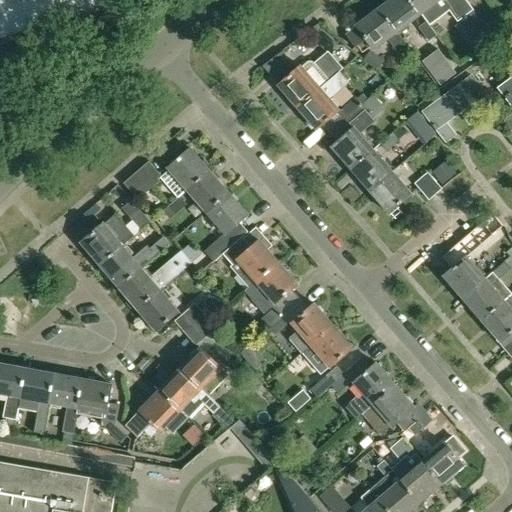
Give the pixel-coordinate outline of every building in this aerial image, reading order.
[(114,0),(0,0),(0,40),(115,2),(114,0)] [(410,0),(391,0),(381,8),(399,32),(422,15),(410,0)] [(410,0),(422,15),(423,14),(431,25),(451,11),(459,21),(474,9),(467,0),(410,0)] [(356,26),(345,34),(355,48),(358,46),(363,53),(371,46),(375,50),(389,40),(394,46),(404,39),(399,32),(381,8),(356,26)] [(418,28),(429,41),(437,35),(426,22),(418,28)] [(438,47),(422,59),(439,83),(455,71),(438,47)] [(379,70),(384,62),(371,53),(365,61),(379,70)] [(278,55),(264,67),(280,85),(299,107),(322,87),(331,80),(316,62),(313,60),(309,62),(304,66),(303,65),(293,73),(280,58),(278,55)] [(322,87),(299,107),(318,130),(323,125),(341,110),(339,107),(332,99),(349,84),(346,81),(339,73),(331,80),(322,87)] [(463,111),(462,112),(470,123),(479,116),(471,105),(487,93),(483,87),(482,88),(473,76),(449,93),(463,111)] [(511,104),(511,118),(508,121),(511,127),(511,76),(499,86),(511,104)] [(378,93),(373,98),(379,105),(380,106),(385,102),(378,93)] [(448,123),(462,112),(463,111),(449,93),(426,111),(435,124),(433,125),(437,131),(439,129),(447,140),(456,133),(448,123)] [(338,143),(333,147),(353,170),(376,149),(364,136),(362,133),(376,120),(374,118),(371,114),(380,106),(379,105),(373,98),(372,97),(368,100),(363,105),(364,106),(352,116),(356,121),(352,124),(355,128),(338,143)] [(358,99),(346,109),(352,116),(364,106),(363,105),(358,99)] [(418,111),(408,119),(422,136),(431,128),(418,111)] [(380,144),(387,152),(400,141),(393,132),(380,144)] [(188,190),(211,171),(191,148),(169,168),(172,171),(164,178),(150,161),(124,183),(139,200),(163,179),(180,198),(188,190)] [(353,170),(372,192),(395,171),(376,149),(353,170)] [(432,173),(443,185),(457,173),(446,161),(432,173)] [(188,190),(207,212),(230,193),(211,171),(188,190)] [(395,171),(372,192),(390,213),(414,193),(395,171)] [(431,199),(443,188),(429,172),(417,183),(431,199)] [(224,253),(242,238),(249,232),(241,222),(249,215),(230,193),(207,212),(225,233),(205,251),(214,262),(224,253)] [(187,204),(181,197),(169,207),(175,214),(187,204)] [(150,222),(140,210),(131,218),(141,230),(150,222)] [(101,265),(124,246),(136,236),(116,213),(81,242),(101,265)] [(124,246),(101,265),(120,288),(143,268),(170,244),(164,238),(150,249),(147,245),(134,257),(124,246)] [(230,260),(233,264),(237,260),(241,264),(234,271),(249,288),(246,290),(247,292),(280,263),(269,249),(261,240),(251,248),(243,239),(242,238),(224,253),(230,260)] [(467,257),(466,258),(456,247),(443,258),(452,269),(444,277),(464,299),(486,280),(467,257)] [(120,288),(138,310),(162,290),(193,263),(182,250),(150,277),(143,268),(120,288)] [(263,290),(252,299),(265,314),(266,313),(276,304),(279,307),(265,320),(271,327),(301,300),(293,290),(299,285),(281,263),(258,283),(263,290)] [(486,280),(464,299),(483,322),(505,302),(504,301),(511,294),(499,279),(511,269),(506,263),(491,275),(488,278),(486,280)] [(162,290),(138,310),(158,332),(181,313),(162,290)] [(511,296),(505,302),(483,322),(501,343),(502,342),(510,335),(511,337),(511,296)] [(302,354),(312,346),(335,326),(316,303),(309,309),(301,300),(271,327),(277,333),(288,323),(293,324),(299,330),(289,339),(302,354)] [(187,333),(195,326),(207,317),(196,304),(177,321),(187,333)] [(195,326),(187,333),(198,346),(217,329),(207,317),(195,326)] [(312,346),(302,354),(320,375),(330,367),(331,368),(354,348),(335,326),(312,346)] [(181,370),(203,390),(210,397),(230,376),(202,349),(181,370)] [(146,357),(137,366),(143,372),(152,363),(146,357)] [(357,420),(363,416),(397,386),(378,363),(371,369),(363,359),(345,374),(344,375),(332,385),(338,392),(350,381),(353,384),(355,383),(364,393),(347,408),(357,420)] [(0,394),(7,396),(3,417),(7,418),(18,420),(19,411),(28,369),(0,363),(0,394)] [(332,385),(344,375),(337,367),(311,389),(318,398),(320,396),(332,385)] [(50,405),(56,374),(28,369),(19,411),(38,414),(33,434),(44,436),(50,405)] [(203,390),(181,370),(162,391),(189,417),(190,418),(204,403),(215,414),(221,408),(210,397),(203,390)] [(56,374),(50,405),(67,408),(62,432),(64,433),(74,435),(78,415),(79,410),(85,380),(56,374)] [(79,410),(78,415),(102,419),(101,425),(122,444),(129,437),(117,426),(121,406),(110,404),(114,385),(85,380),(79,410)] [(415,407),(397,386),(363,416),(380,436),(392,426),(393,428),(398,423),(405,431),(418,420),(424,427),(432,421),(418,404),(415,407)] [(162,391),(127,427),(133,433),(139,439),(149,427),(153,423),(159,429),(163,432),(167,428),(173,434),(189,417),(162,391)] [(240,420),(237,422),(231,427),(256,457),(265,450),(263,447),(240,420)] [(438,444),(446,437),(435,425),(428,431),(438,444)] [(392,470),(421,503),(443,484),(423,461),(403,437),(390,449),(401,462),(392,470)] [(446,443),(423,461),(443,484),(465,466),(458,458),(466,451),(454,437),(446,443)] [(389,511),(410,511),(421,503),(392,470),(384,461),(377,467),(386,477),(371,490),(389,511)] [(111,511),(117,482),(0,462),(0,511),(111,511)] [(293,479),(282,484),(295,511),(322,511),(311,499),(309,497),(294,478),(293,479)] [(335,511),(353,511),(332,487),(322,496),(335,511)] [(389,511),(371,490),(362,497),(370,507),(363,511),(389,511)]
